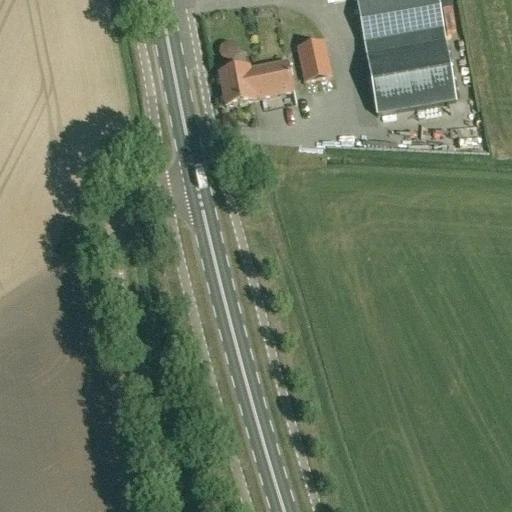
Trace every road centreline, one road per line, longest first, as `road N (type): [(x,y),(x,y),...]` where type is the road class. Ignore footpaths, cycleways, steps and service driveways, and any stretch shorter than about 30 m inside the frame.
road 1 (unclassified): [(163,511),(109,252),(130,209),(198,188)]
road 2 (secondary): [(280,511),(198,188)]
road 3 (secondary): [(198,188),(160,0)]
